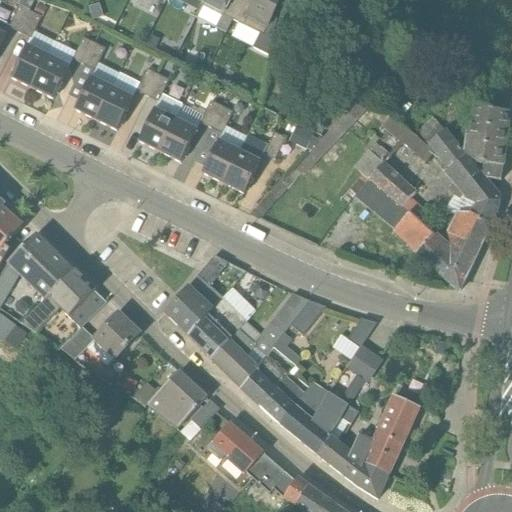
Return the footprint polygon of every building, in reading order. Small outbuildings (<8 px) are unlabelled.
[(18,0),(17,4),(30,11),(34,3),(27,0),(18,0)] [(232,21),(242,0),(204,0),(202,6),(232,21)] [(245,0),(242,0),(232,21),(263,37),(281,0),(256,0),(254,4),(245,0)] [(102,19),(97,5),(88,9),(92,22),(102,19)] [(45,10),(37,6),(33,13),(42,17),(45,10)] [(9,29),(20,35),(31,13),(20,7),(9,29)] [(31,13),(20,35),(31,40),(42,19),(31,13)] [(152,51),(158,40),(151,37),(145,48),(152,51)] [(73,61),(84,66),(95,45),(84,39),(73,61)] [(95,45),(84,66),(95,72),(106,50),(95,45)] [(11,80),(32,91),(49,57),(28,46),(11,80)] [(49,57),(32,91),(53,101),(70,67),(49,57)] [(137,92),(148,98),(159,76),(148,71),(137,92)] [(159,76),(148,98),(159,104),(170,82),(159,76)] [(74,112),(96,122),(112,89),(91,78),(74,112)] [(112,89),(96,122),(117,133),(133,99),(112,89)] [(462,125),(508,131),(509,114),(493,113),(474,105),(474,101),(472,100),(472,99),(467,98),(462,125)] [(294,170),(301,177),(314,163),(322,155),(339,138),(355,121),(371,105),(363,99),(361,99),(324,138),(323,139),(312,151),(310,153),(294,170)] [(387,110),(399,121),(409,111),(397,99),(387,110)] [(201,124),(212,130),(222,108),(211,103),(201,124)] [(222,108),(212,130),(223,135),(233,114),(222,108)] [(138,144),(159,154),(176,120),(155,110),(138,144)] [(418,159),(427,149),(411,135),(392,119),(383,129),(398,142),(402,145),(402,146),(418,159)] [(176,120),(159,154),(180,165),(197,131),(176,120)] [(454,144),(458,150),(505,156),(508,131),(462,125),(461,137),(454,144)] [(305,151),(305,150),(312,138),(312,137),(296,128),(288,142),(305,151)] [(428,147),(434,155),(447,172),(464,159),(466,158),(458,150),(454,144),(444,133),(428,147)] [(276,134),(264,156),(275,161),(287,140),(276,134)] [(202,175),(223,186),(240,152),(219,141),(202,175)] [(458,150),(486,180),(501,182),(505,156),(458,150)] [(240,152),(223,186),(244,196),(261,162),(240,152)] [(380,189),(390,198),(400,206),(410,215),(413,218),(422,209),(418,205),(411,199),(417,193),(414,191),(398,176),(387,166),(384,164),(383,165),(369,152),(367,155),(355,168),(363,175),(369,181),(380,189)] [(467,216),(475,217),(492,225),(497,213),(499,198),(486,182),(464,159),(447,172),(444,175),(454,187),(449,191),(453,197),(442,215),(457,216),(467,216)] [(356,197),(365,205),(380,189),(369,181),(359,192),(356,197)] [(349,205),(356,197),(359,192),(353,187),(342,199),(349,205)] [(365,205),(375,214),(390,198),(380,189),(365,205)] [(375,214),(384,223),(400,206),(390,198),(375,214)] [(384,223),(394,232),(410,215),(400,206),(384,223)] [(2,210),(0,212),(0,270),(10,254),(5,249),(23,229),(3,212),(2,210)] [(492,225),(475,217),(467,216),(457,216),(447,235),(455,240),(448,251),(413,218),(410,215),(394,232),(460,293),(492,225)] [(46,304),(75,275),(36,237),(11,262),(7,267),(45,303),(46,304)] [(165,316),(188,339),(213,310),(196,294),(202,287),(208,291),(216,281),(229,265),(214,258),(187,291),(165,316)] [(58,316),(61,311),(81,331),(82,330),(107,305),(75,275),(46,304),(45,303),(25,324),(22,327),(37,337),(40,334),(58,316)] [(251,290),(255,299),(263,300),(269,295),(267,284),(256,285),(251,290)] [(212,362),(242,392),(267,358),(274,350),(280,342),(279,341),(291,327),(292,328),(312,304),(309,303),(293,297),(262,336),(247,324),(238,333),(212,362)] [(188,339),(212,362),(238,333),(247,324),(223,300),(214,310),(213,310),(188,339)] [(312,304),(292,328),(303,337),(326,309),(312,304)] [(88,350),(108,369),(139,336),(118,316),(95,341),(82,330),(81,331),(62,349),(60,351),(75,362),(88,350)] [(362,347),(365,342),(377,326),(361,321),(361,322),(348,341),(360,350),(362,347)] [(280,342),(274,350),(296,368),(302,360),(280,342)] [(437,343),(435,355),(447,357),(449,345),(437,343)] [(364,383),(379,360),(362,347),(360,350),(352,362),(346,371),(355,378),(364,383)] [(242,392),(260,409),(264,402),(273,390),(275,391),(288,376),(289,377),(289,376),(267,358),(242,392)] [(179,374),(147,408),(178,432),(207,400),(179,374)] [(260,409),(280,427),(295,408),(305,395),(287,379),(289,377),(288,376),(275,391),(273,390),(264,402),(260,409)] [(137,383),(128,380),(125,389),(134,392),(137,383)] [(340,446),(341,445),(340,444),(351,426),(352,426),(359,414),(350,408),(341,402),(313,384),(305,395),(295,408),(280,427),(300,444),(304,447),(322,461),(333,441),(340,446)] [(350,408),(357,396),(348,390),(341,402),(350,408)] [(366,467),(388,479),(419,410),(394,398),(386,416),(374,443),(372,442),(362,464),(365,466),(366,467)] [(194,439),(206,426),(220,412),(209,402),(196,417),(183,431),(194,439)] [(274,491),(287,476),(264,457),(265,456),(230,426),(209,450),(244,479),(248,475),(270,496),(274,491)] [(378,502),(388,479),(366,467),(365,466),(362,464),(372,442),(359,437),(352,454),(341,445),(340,446),(333,441),(322,461),(357,489),(378,502)] [(274,491),(285,500),(295,484),(287,476),(274,491)] [(301,511),(334,511),(337,509),(297,480),(295,484),(285,500),(301,511)] [(272,500),(250,482),(244,489),(265,508),(272,500)]
